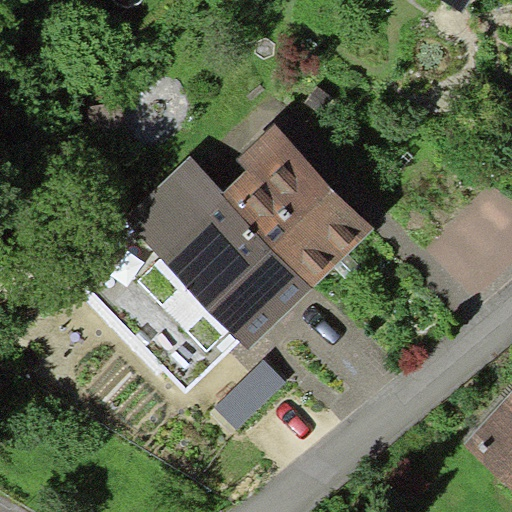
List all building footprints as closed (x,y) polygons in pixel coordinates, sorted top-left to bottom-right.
[(446,0),(462,11),(470,0),(446,0)] [(123,144),(118,100),(90,104),(95,148),(123,144)] [(223,191),(315,286),(375,229),(274,124),(237,159),(247,169),(223,191)] [(223,191),(190,156),(125,219),(187,283),(249,349),(315,286),(223,191)] [(286,381),(265,359),(216,407),(237,428),(286,381)] [(511,387),(461,443),(511,486),(511,387)]
